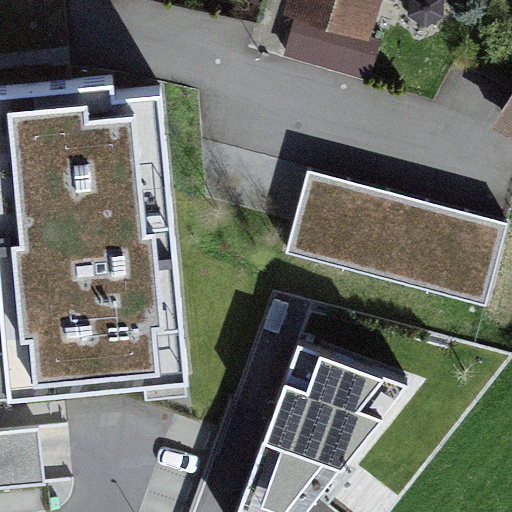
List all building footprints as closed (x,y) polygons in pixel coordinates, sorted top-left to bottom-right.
[(290,0),(289,4),(367,30),(377,0),(290,0)] [(0,87),(0,307),(9,395),(192,376),(162,87),(116,92),(115,76),(0,87)] [(511,84),(494,113),(511,125),(511,84)] [(310,169),(289,249),(486,301),(507,221),(310,169)] [(265,322),(202,499),(237,511),(329,511),(357,436),(317,422),(343,349),(265,322)] [(0,485),(43,481),(38,428),(0,431),(0,485)]
